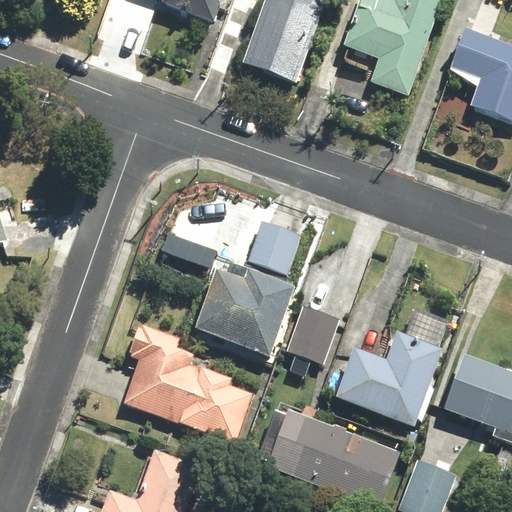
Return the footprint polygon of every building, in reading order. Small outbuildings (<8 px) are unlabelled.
[(224,0),(165,0),(164,5),(216,24),(224,0)] [(269,0),(245,68),(299,86),(329,0),(269,0)] [(372,86),(410,100),(445,0),(366,0),(365,4),(363,4),(346,51),(381,63),(372,86)] [(511,48),(468,32),(453,74),(479,90),(472,110),(511,124),(511,48)] [(364,90),(339,83),(334,100),(360,107),(364,90)] [(0,209),(0,247),(11,244),(0,209)] [(303,238),(264,225),(250,265),(288,278),(303,238)] [(247,284),(219,274),(197,334),(273,361),(298,291),(251,274),(247,284)] [(305,309),(289,355),(326,368),(342,322),(305,309)] [(142,364),(127,408),(237,447),(255,397),(232,388),(234,382),(194,367),(196,359),(179,353),(182,341),(146,329),(145,328),(144,332),(142,331),(133,357),(135,358),(134,362),(135,362),(142,364)] [(357,352),(338,402),(417,431),(445,352),(400,336),(390,364),(357,352)] [(497,370),(467,359),(447,414),(498,432),(495,439),(511,445),(511,371),(498,367),(497,370)] [(335,430),(291,414),(270,471),(379,511),(381,511),(403,455),(357,438),(359,435),(336,427),(335,430)] [(112,495),(106,511),(188,511),(203,470),(157,454),(139,505),(112,495)] [(420,463),(400,511),(446,511),(459,478),(420,463)]
